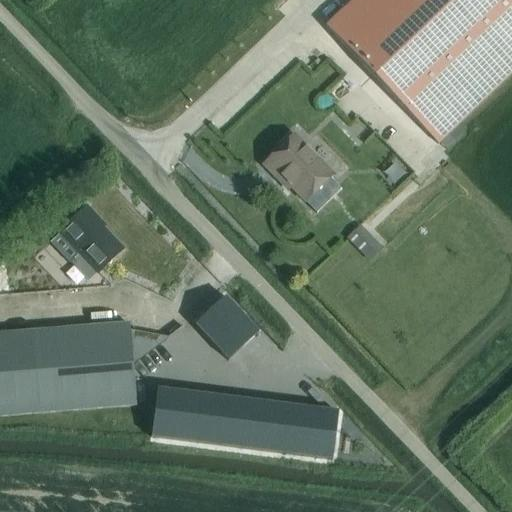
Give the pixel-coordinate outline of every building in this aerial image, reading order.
[(438,144),(452,130),(511,72),(511,0),(352,0),(325,26),(438,144)] [(305,202),(332,175),(293,135),(263,164),(276,178),(279,175),(305,202)] [(86,207),(71,221),(59,233),(79,253),(69,263),(88,282),(97,273),(122,249),(96,222),(98,220),(86,207)] [(382,248),(362,227),(360,225),(347,239),(348,240),(369,261),(382,248)] [(4,271),(6,283),(22,279),(19,268),(4,271)] [(225,297),(194,325),(228,361),(258,333),(225,297)] [(162,341),(162,336),(129,330),(129,324),(0,334),(0,416),(132,405),(139,400),(134,392),(131,364),(162,341)] [(156,389),(150,438),(331,460),(338,412),(156,389)]
